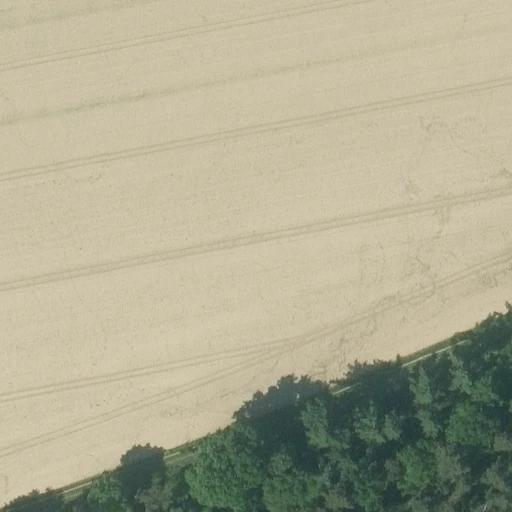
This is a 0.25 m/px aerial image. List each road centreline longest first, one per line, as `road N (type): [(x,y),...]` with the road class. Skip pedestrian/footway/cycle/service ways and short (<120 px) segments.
road 1 (track): [(175,455),(511,330)]
road 2 (track): [(323,511),(175,455)]
road 3 (track): [(28,511),(175,455)]
